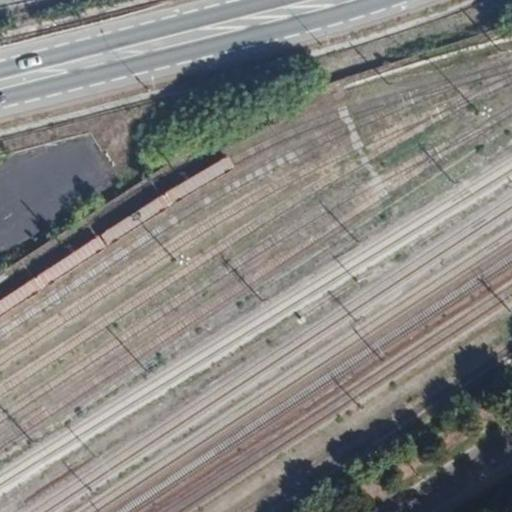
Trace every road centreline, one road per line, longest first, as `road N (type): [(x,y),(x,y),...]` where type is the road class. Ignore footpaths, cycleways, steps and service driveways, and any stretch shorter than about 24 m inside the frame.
road 1 (primary): [(0,102),(391,0)]
road 2 (primary): [(263,0),(0,67)]
road 3 (residential): [(402,511),(511,441)]
